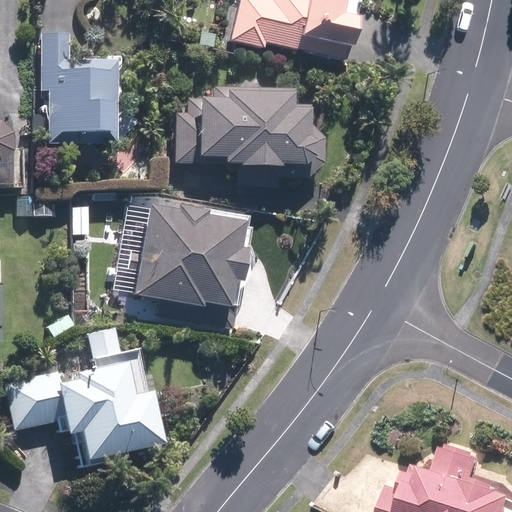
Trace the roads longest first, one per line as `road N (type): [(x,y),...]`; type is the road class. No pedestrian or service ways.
road 1 (residential): [(373,310),(297,421),(219,511)]
road 2 (residential): [(469,91),(438,182),(373,310)]
road 3 (residential): [(511,381),(373,310)]
